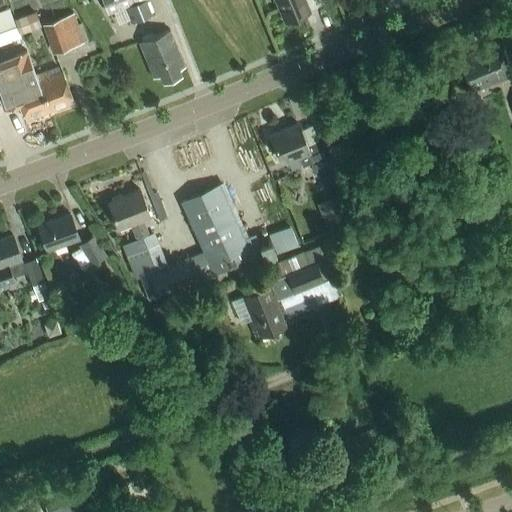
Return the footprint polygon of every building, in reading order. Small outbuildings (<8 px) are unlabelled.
[(149,0),(102,0),(108,14),(117,10),(122,22),(129,19),(130,23),(155,13),(149,0)] [(305,0),(274,0),(284,22),(310,11),(305,0)] [(35,11),(14,18),(20,33),(40,26),(35,11)] [(73,13),(42,24),(53,53),(84,42),(73,13)] [(179,69),(185,67),(169,30),(139,43),(154,78),(160,76),(163,81),(181,74),(179,69)] [(472,91),(511,75),(511,69),(500,41),(458,58),(472,91)] [(36,75),(50,110),(73,101),(62,71),(49,76),(47,71),(36,75)] [(25,120),(50,110),(36,75),(25,79),(27,84),(14,89),(25,120)] [(314,171),(328,166),(318,143),(307,147),(297,123),(269,135),(277,155),(282,153),(285,162),(298,157),(302,166),(310,162),(314,171)] [(215,274),(251,258),(218,184),(181,201),(215,274)] [(148,234),(142,219),(150,216),(140,191),(108,203),(118,228),(130,223),(136,238),(136,241),(122,247),(135,281),(140,279),(148,301),(212,277),(202,252),(168,265),(154,232),(148,234)] [(317,203),(328,230),(353,220),(342,193),(317,203)] [(47,251),(79,239),(70,214),(37,225),(47,251)] [(272,236),(259,241),(264,253),(276,248),(278,252),(298,245),(290,225),(270,232),(272,236)] [(0,286),(15,281),(9,264),(22,260),(12,234),(0,238),(0,286)] [(94,234),(79,244),(91,263),(106,253),(94,234)] [(323,280),(323,279),(334,274),(329,262),(337,259),(329,241),(264,269),(271,285),(245,297),(255,318),(248,321),(257,340),(291,325),(279,300),(323,280)] [(37,257),(24,262),(39,301),(41,300),(45,309),(51,306),(47,296),(51,294),(37,257)] [(373,427),(328,446),(334,460),(302,473),(310,493),(366,470),(362,460),(383,451),(373,427)] [(46,511),(73,511),(95,504),(87,481),(42,498),(46,511)]
